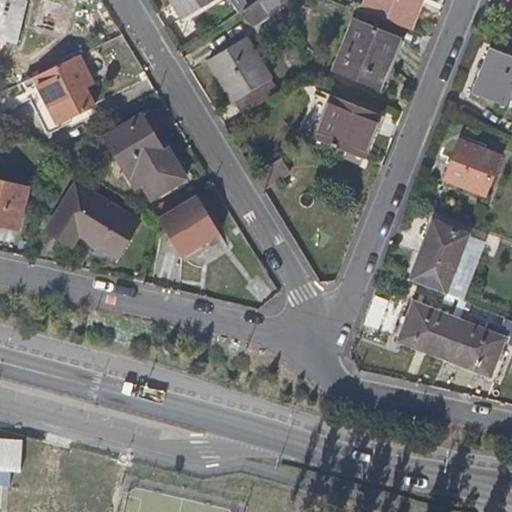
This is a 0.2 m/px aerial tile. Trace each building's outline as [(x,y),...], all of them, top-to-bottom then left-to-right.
[(57,17),(60,4),(46,0),(42,0),(35,25),(53,31),(57,17)] [(171,0),(184,20),(216,0),(171,0)] [(253,26),(289,2),(288,0),(256,0),(247,6),(242,11),(253,26)] [(401,28),(410,0),(368,0),(364,13),(401,28)] [(412,33),(425,0),(424,0),(410,0),(401,28),(412,33)] [(60,33),(64,20),(57,17),(53,31),(60,33)] [(387,78),(402,39),(353,20),(334,68),(377,86),(382,76),(387,78)] [(277,92),(264,73),(242,39),(206,61),(239,115),(277,92)] [(504,105),(511,85),(511,57),(490,49),(473,92),(504,105)] [(59,124),(95,106),(87,87),(94,84),(80,56),(26,81),(49,127),(59,124)] [(361,157),(378,114),(330,96),(328,102),(313,139),(346,152),(361,157)] [(313,139),(328,102),(322,98),(307,137),(313,139)] [(159,153),(157,149),(159,146),(142,117),(105,140),(117,158),(137,190),(144,186),(152,200),(187,178),(168,147),(159,153)] [(61,130),(59,124),(49,127),(51,133),(61,130)] [(484,196),(499,157),(459,141),(444,180),(484,196)] [(262,189),(291,173),(282,157),(254,173),(262,189)] [(141,223),(122,210),(127,200),(83,173),(78,185),(76,185),(50,231),(74,246),(82,234),(121,257),(141,223)] [(0,224),(17,229),(27,189),(0,182),(0,224)] [(184,258),(221,233),(196,195),(157,219),(184,258)] [(453,269),(471,223),(437,210),(419,255),(453,269)] [(511,319),(466,302),(459,320),(503,339),(511,341),(511,319)] [(443,358),(459,320),(413,303),(398,340),(443,358)] [(489,376),(503,339),(459,320),(443,358),(489,376)] [(20,471),(22,443),(0,441),(0,483),(9,485),(10,470),(20,471)]
